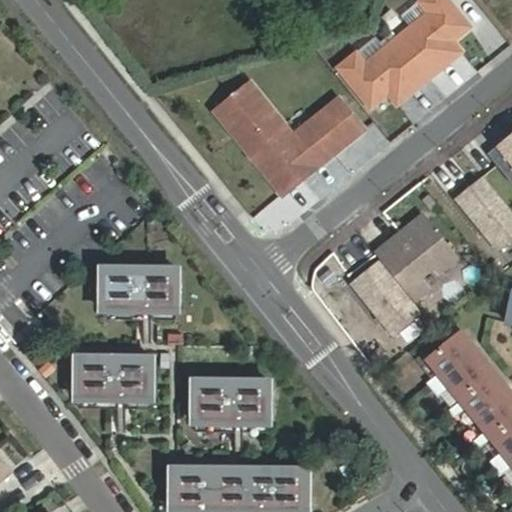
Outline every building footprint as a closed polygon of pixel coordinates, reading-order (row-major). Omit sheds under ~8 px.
[(473,29),(450,0),(418,0),(335,66),(370,110),(387,96),(394,105),(466,49),(458,40),(473,29)] [(251,82),(216,111),(230,128),(238,122),(256,144),(248,151),(285,196),(366,131),(341,100),(295,137),(251,82)] [(238,122),(230,128),(248,151),(256,144),(238,122)] [(511,135),(488,155),(511,185),(511,135)] [(511,213),(483,178),(456,200),(499,253),(511,242),(511,213)] [(440,274),(457,260),(422,218),(398,238),(401,242),(394,248),(390,244),(376,256),(414,302),(428,291),(419,280),(434,268),(440,274)] [(379,263),(352,285),(395,338),(422,316),(379,263)] [(150,311),(150,272),(104,272),(104,311),(150,311)] [(182,272),(150,272),(150,311),(181,311),(182,272)] [(511,393),(464,335),(430,362),(441,376),(452,389),(464,403),(469,409),(489,433),(494,440),(505,454),(511,462),(511,393)] [(128,360),(82,360),(82,399),(128,399),(128,360)] [(160,360),(128,360),(128,399),(160,399),(160,360)] [(441,376),(430,385),(441,398),(452,389),(441,376)] [(199,388),(198,428),(244,428),(245,389),(199,388)] [(245,389),(244,428),(276,428),(276,389),(245,389)] [(469,409),(464,403),(452,412),(457,418),(469,409)] [(494,440),(489,433),(477,443),(482,449),(494,440)] [(511,469),(511,462),(505,454),(494,463),(504,476),(511,469)] [(14,473),(0,456),(0,484),(10,477),(14,473)] [(200,511),(200,477),(169,476),(168,511),(200,511)] [(0,484),(0,504),(22,491),(10,477),(0,484)] [(230,511),(231,477),(200,477),(200,511),(230,511)] [(261,511),(262,477),(231,477),(230,511),(261,511)] [(307,511),(308,477),(262,477),(261,511),(307,511)]
